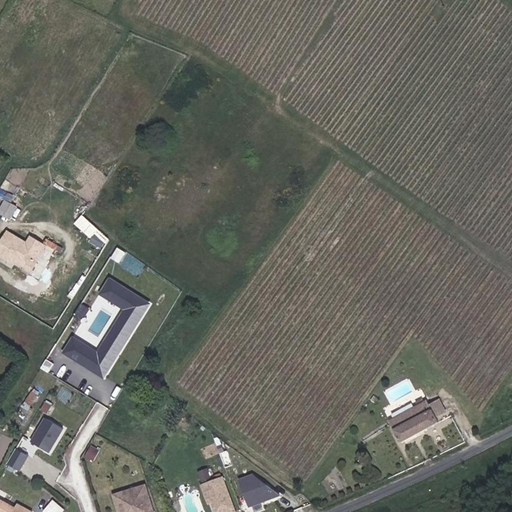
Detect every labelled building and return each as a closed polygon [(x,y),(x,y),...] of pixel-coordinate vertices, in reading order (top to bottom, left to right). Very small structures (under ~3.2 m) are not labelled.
[(0,238),(0,262),(4,265),(6,261),(17,268),(28,265),(38,247),(25,239),(19,250),(0,238)] [(41,248),(38,247),(28,265),(17,268),(6,261),(4,265),(24,276),(41,248)] [(110,360),(142,310),(104,286),(95,300),(120,315),(91,360),(67,345),(58,358),(96,382),(105,369),(101,366),(106,358),(110,360)] [(398,447),(433,426),(420,405),(417,407),(411,411),(385,426),(398,447)] [(53,441),(59,431),(42,420),(27,444),(45,455),(51,444),(50,443),(52,440),(53,441)] [(139,446),(142,447),(145,441),(121,426),(101,458),(111,465),(118,453),(131,460),(139,446)] [(131,460),(142,466),(153,445),(145,441),(142,447),(139,446),(131,460)] [(16,474),(26,458),(14,451),(4,466),(16,474)] [(88,469),(94,459),(86,454),(79,465),(88,469)] [(199,470),(203,481),(213,479),(210,467),(199,470)] [(244,511),(273,498),(248,480),(234,485),(244,511)] [(226,511),(215,482),(195,490),(200,504),(203,503),(206,511),(226,511)] [(145,511),(139,492),(121,498),(125,511),(120,511),(145,511)] [(0,511),(34,511),(0,493),(0,511)] [(45,510),(47,511),(63,511),(67,509),(55,498),(45,510)] [(120,511),(125,511),(121,498),(107,502),(110,511),(120,511)]
